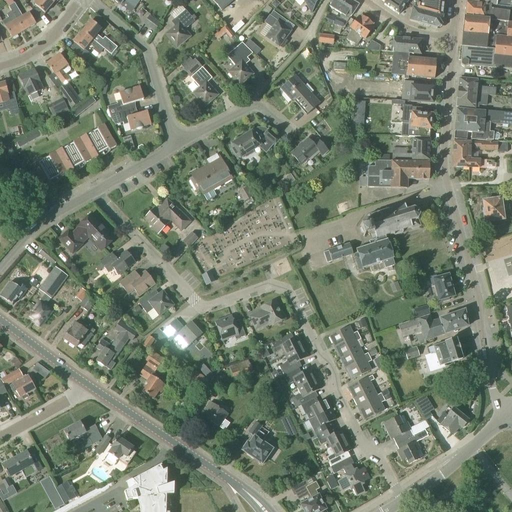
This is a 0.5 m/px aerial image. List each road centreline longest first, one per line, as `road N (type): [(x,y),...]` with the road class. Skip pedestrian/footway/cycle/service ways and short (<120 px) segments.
road 1 (residential): [(402,502),(377,452),(361,445),(288,294),(268,287),(200,307),(97,192)]
road 2 (residential): [(448,186),(497,401),(508,417)]
road 3 (secondary): [(263,511),(90,386)]
road 4 (residential): [(178,145),(141,42),(91,0)]
road 5 (residential): [(453,39),(448,186)]
road 6 (secondary): [(402,502),(508,417)]
road 7 (residential): [(178,145),(256,105),(289,131)]
road 8 (residential): [(0,275),(27,240),(97,192)]
